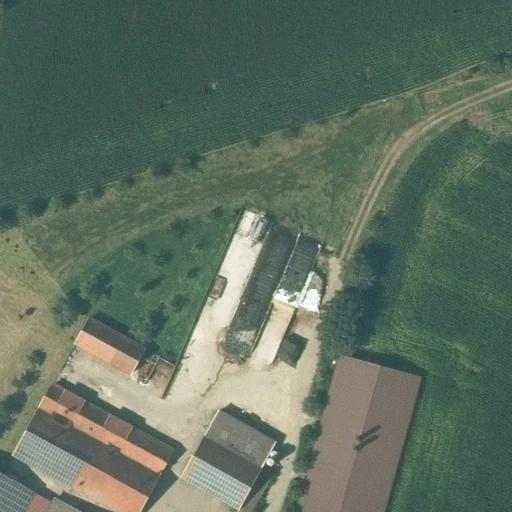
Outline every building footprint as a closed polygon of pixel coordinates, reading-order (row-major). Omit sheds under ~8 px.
[(274,364),(318,237),(272,221),(263,246),(262,245),(226,347),(274,364)] [(156,343),(97,312),(82,340),(141,371),(156,343)] [(341,352),(302,511),(392,511),(427,373),(341,352)] [(146,511),(183,443),(59,378),(21,451),(137,511),(146,511)] [(287,437),(228,406),(192,475),(250,506),(287,437)] [(48,511),(52,505),(0,475),(0,511),(48,511)] [(79,511),(56,499),(52,505),(48,511),(79,511)]
